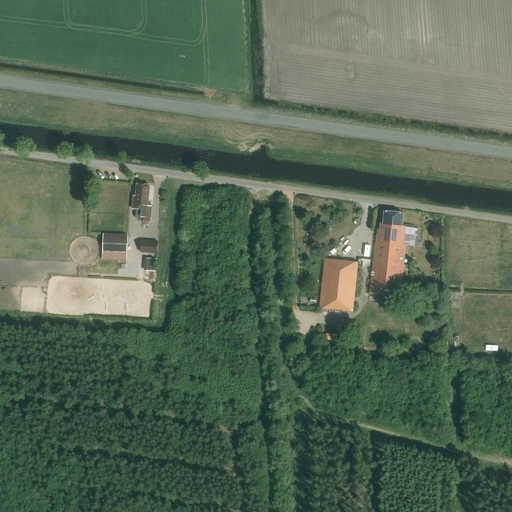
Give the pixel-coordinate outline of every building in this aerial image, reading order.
[(149,206),(150,186),(136,185),(135,197),(133,197),(132,209),(137,209),(136,218),(141,218),(141,222),(150,223),(151,219),(151,220),(152,207),(149,206)] [(384,212),(383,224),(381,224),(380,234),(377,233),(376,243),(375,242),(370,293),(401,297),(406,246),(404,246),(405,235),(404,235),(404,226),(402,226),(403,214),(384,212)] [(104,234),(103,252),(127,253),(128,235),(104,234)] [(157,255),(157,241),(151,241),(151,240),(142,240),(142,255),(157,255)] [(358,263),(324,260),(319,309),(353,312),(358,263)] [(157,261),(145,261),(144,273),(156,274),(157,261)] [(439,346),(433,346),(432,353),(448,356),(448,340),(439,341),(439,346)]
